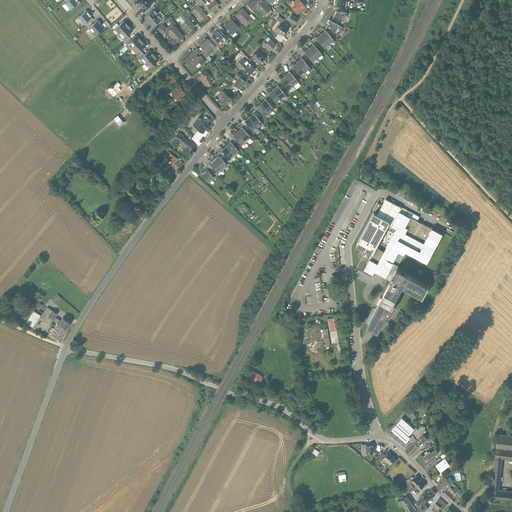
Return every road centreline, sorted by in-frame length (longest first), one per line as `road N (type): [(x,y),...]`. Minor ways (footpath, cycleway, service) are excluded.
road 1 (unclassified): [(66,347),(170,368),(281,408),(323,439),(379,438),(460,511)]
road 2 (unclassified): [(66,347),(190,165)]
road 3 (unclassified): [(5,511),(66,347)]
road 4 (residential): [(225,122),(322,0)]
